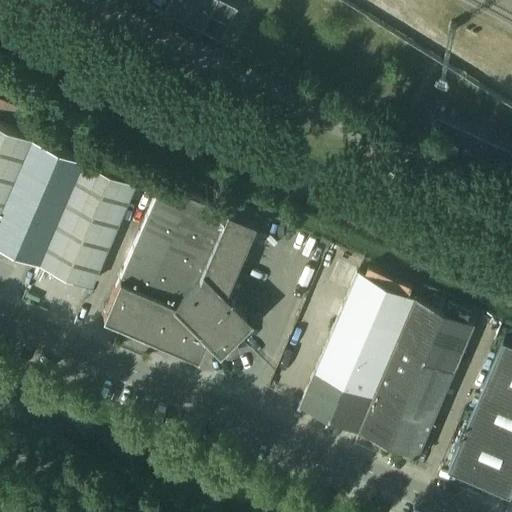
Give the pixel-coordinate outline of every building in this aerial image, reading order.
[(236,5),(226,0),(167,0),(163,9),(201,28),(209,13),(227,22),(236,5)] [(508,147),(437,114),(429,132),(500,165),(508,147)] [(0,205),(31,135),(0,121),(0,205)] [(31,135),(0,205),(0,245),(37,261),(82,157),(31,135)] [(82,157),(37,261),(89,284),(134,180),(82,157)] [(118,277),(102,316),(196,356),(204,336),(213,344),(220,337),(228,330),(232,326),(244,313),(223,292),(254,221),(226,209),(159,181),(118,277)] [(359,427),(415,298),(356,272),(299,400),(359,427)] [(415,298),(359,427),(418,453),(475,324),(415,298)] [(448,466),(511,492),(511,489),(511,340),(503,337),(448,466)]
